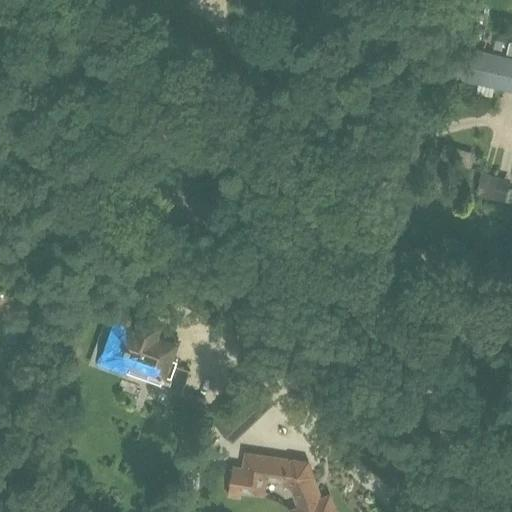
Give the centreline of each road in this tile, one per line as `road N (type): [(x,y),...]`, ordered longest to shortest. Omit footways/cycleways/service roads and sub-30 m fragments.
road 1 (track): [(511,274),(314,233),(0,149)]
road 2 (residential): [(314,233),(394,332),(441,412)]
road 3 (residential): [(441,412),(456,361),(511,317)]
